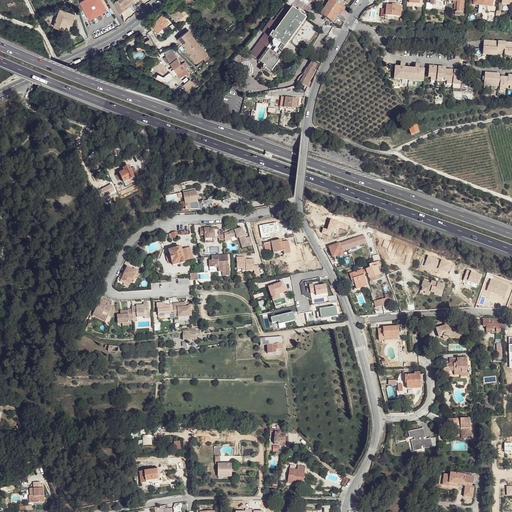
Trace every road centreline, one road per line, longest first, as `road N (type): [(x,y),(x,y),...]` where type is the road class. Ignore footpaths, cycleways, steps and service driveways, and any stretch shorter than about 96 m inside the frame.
road 1 (motorway): [(0,60),(511,252)]
road 2 (motorway): [(511,233),(0,42)]
road 3 (tertiary): [(352,23),(316,86),(297,197),(329,270)]
road 4 (residential): [(106,511),(189,498),(348,498)]
road 5 (secondary): [(161,0),(120,33),(0,91)]
road 6 (residential): [(352,23),(369,29),(395,61),(511,71)]
road 7 (residential): [(351,321),(487,311),(511,317)]
